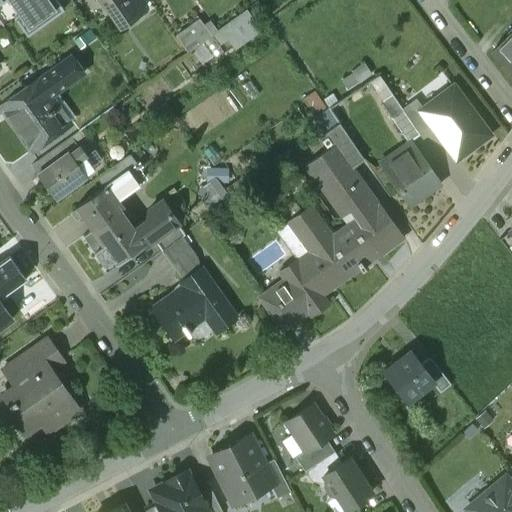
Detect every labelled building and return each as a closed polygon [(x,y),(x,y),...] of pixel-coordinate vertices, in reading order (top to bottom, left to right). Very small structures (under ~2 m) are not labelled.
[(63,9),(56,0),(1,0),(2,1),(3,0),(9,0),(19,14),(15,17),(27,34),(63,9)] [(106,0),(112,7),(109,9),(119,24),(142,9),(135,0),(106,0)] [(234,49),(261,30),(247,11),(214,35),(220,44),(227,40),(234,49)] [(187,52),(217,32),(209,21),(203,26),(198,20),(175,35),(187,52)] [(511,31),(491,52),(511,73),(511,31)] [(215,58),(223,52),(211,37),(204,42),(215,58)] [(204,42),(193,49),(203,61),(212,54),(204,42)] [(24,87),(11,96),(19,107),(6,116),(30,151),(64,127),(45,100),(83,74),(70,55),(24,87)] [(17,78),(0,90),(0,103),(11,96),(24,87),(17,78)] [(129,93),(120,80),(111,86),(117,95),(120,99),(129,93)] [(111,86),(105,91),(111,99),(117,95),(111,86)] [(488,134),(452,86),(420,110),(456,158),(488,134)] [(111,99),(105,91),(91,101),(93,104),(70,121),(78,131),(115,105),(111,99)] [(420,135),(392,95),(380,103),(408,143),(420,135)] [(365,161),(339,124),(318,139),(328,153),(335,148),(351,171),(352,171),(365,161)] [(78,146),(71,137),(31,165),(37,174),(66,153),(67,154),(78,146)] [(78,146),(67,154),(66,153),(37,174),(54,197),(83,176),(81,173),(92,165),(84,155),(88,152),(89,147),(86,143),(81,144),(78,146)] [(439,185),(412,146),(383,167),(409,205),(421,196),(422,197),(439,185)] [(379,209),(352,171),(351,171),(335,148),(328,153),(306,168),(341,217),(348,212),(354,219),(357,222),(363,231),(364,231),(380,252),(381,254),(383,253),(383,252),(401,239),(402,240),(404,238),(381,207),(379,209)] [(103,188),(75,207),(86,222),(114,202),(103,188)] [(114,202),(86,222),(101,244),(103,243),(117,263),(141,246),(144,250),(158,240),(178,225),(164,205),(159,204),(147,212),(145,222),(133,230),(114,202)] [(340,249),(308,207),(287,223),(310,253),(298,262),(295,259),(278,272),(307,310),(311,315),(328,303),(321,294),(358,267),(361,271),(365,268),(363,265),(380,252),(364,231),(363,231),(357,222),(340,234),(347,243),(340,249)] [(178,225),(158,240),(164,249),(181,237),(185,235),(178,225)] [(511,235),(509,231),(499,239),(511,255),(511,235)] [(164,249),(163,251),(170,261),(189,247),(181,237),(164,249)] [(189,247),(170,261),(183,280),(196,271),(191,263),(196,258),(189,247)] [(236,319),(200,268),(196,271),(183,280),(181,282),(184,286),(159,303),(169,317),(161,322),(173,339),(185,331),(189,337),(192,335),(188,329),(207,316),(217,332),(236,319)] [(307,310),(284,279),(259,298),(282,329),(307,310)] [(0,326),(12,318),(0,302),(0,326)] [(46,339),(3,370),(17,389),(19,388),(25,396),(9,407),(27,432),(53,413),(56,417),(73,405),(59,386),(58,387),(46,371),(61,360),(46,339)] [(421,365),(410,351),(384,370),(407,401),(433,383),(434,382),(421,365)] [(451,385),(430,358),(421,365),(434,382),(433,383),(440,393),(451,385)] [(311,404),(286,421),(305,450),(305,451),(325,438),(331,434),(311,404)] [(325,438),(305,451),(305,450),(295,457),(304,471),(334,452),(325,438)] [(261,465),(247,439),(213,457),(221,474),(217,476),(229,500),(267,481),(268,480),(261,465)] [(334,452),(304,471),(311,481),(324,483),(325,478),(323,474),(341,462),(334,452)] [(341,462),(323,474),(325,478),(324,483),(331,494),(336,495),(346,510),(371,493),(348,458),(341,462)] [(273,459),(261,465),(268,480),(267,481),(276,498),(290,491),(273,459)] [(186,471),(164,482),(167,488),(166,493),(154,499),(156,503),(160,511),(207,511),(199,495),(186,471)] [(504,478),(466,508),(469,511),(511,511),(511,488),(505,480),(504,478)] [(221,511),(210,489),(199,495),(207,511),(221,511)] [(160,511),(156,503),(144,509),(145,511),(160,511)]
